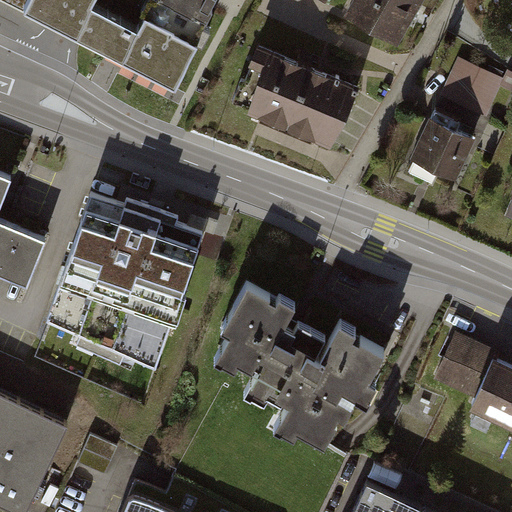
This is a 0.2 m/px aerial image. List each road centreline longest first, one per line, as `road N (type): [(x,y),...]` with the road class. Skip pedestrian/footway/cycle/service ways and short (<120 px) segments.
road 1 (secondary): [(0,83),(331,215)]
road 2 (residential): [(455,0),(331,215)]
road 3 (secondary): [(331,215),(511,289)]
